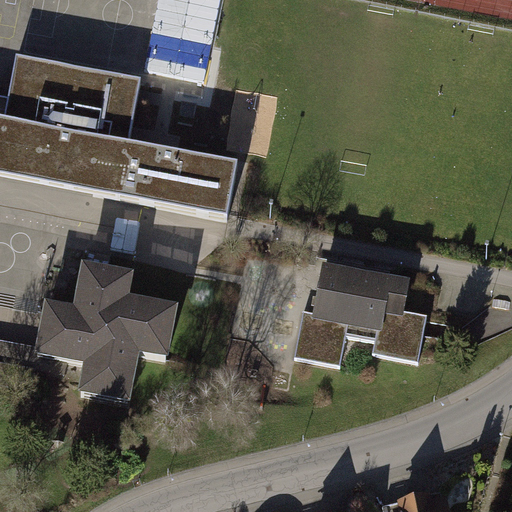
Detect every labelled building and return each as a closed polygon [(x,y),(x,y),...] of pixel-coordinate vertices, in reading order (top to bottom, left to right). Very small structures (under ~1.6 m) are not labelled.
[(142,86),(16,61),(9,101),(0,99),(0,179),(229,224),(238,170),(129,148),(142,86)] [(409,287),(325,271),(318,304),(315,317),(304,315),(294,361),(340,370),(347,339),(375,344),(372,357),(419,366),(428,320),(403,315),(409,287)] [(131,283),(84,274),(76,318),(47,312),(39,350),(38,359),(68,365),(87,368),(81,398),(129,407),(138,358),(166,363),(175,316),(126,306),(131,283)] [(0,387),(33,393),(36,374),(66,379),(68,365),(38,359),(39,350),(0,343),(0,387)] [(398,511),(396,511),(449,511),(446,500),(431,504),(429,498),(396,506),(398,511)]
